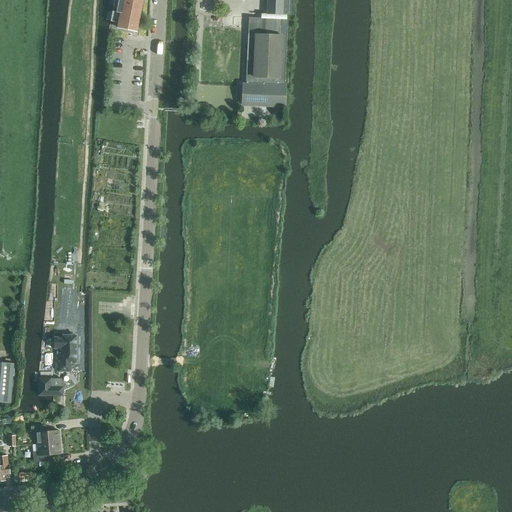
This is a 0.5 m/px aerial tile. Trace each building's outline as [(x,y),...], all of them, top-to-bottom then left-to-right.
[(114,0),(110,22),(134,26),(138,0),(114,0)] [(267,0),(267,18),(249,18),(245,85),(243,85),(242,105),(281,107),(285,107),(285,87),(284,87),(287,19),(286,19),(286,15),(290,15),(290,0),(267,0)] [(54,337),(54,348),(62,348),(62,361),(59,361),(58,372),(70,372),(70,363),(76,364),(76,335),(62,335),(62,337),(54,337)] [(0,401),(9,402),(12,363),(0,361),(0,401)] [(62,379),(39,379),(39,396),(53,396),(63,396),(63,387),(62,387),(62,379)] [(35,443),(57,441),(56,429),(43,430),(42,424),(28,425),(29,436),(35,436),(35,443)] [(57,441),(35,443),(36,450),(30,450),(31,461),(45,460),(45,454),(58,453),(57,441)] [(0,456),(0,480),(5,480),(4,474),(10,474),(9,465),(7,465),(6,456),(0,456)]
